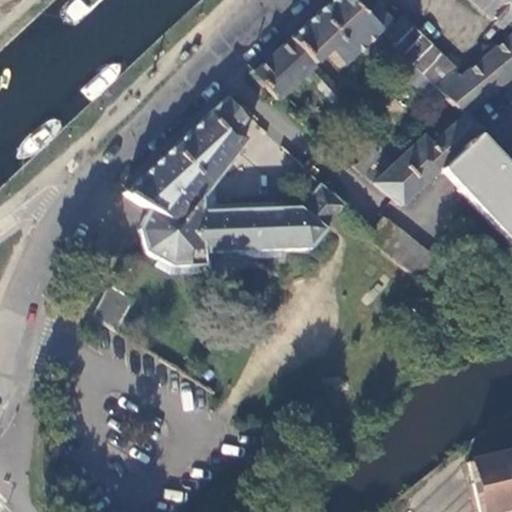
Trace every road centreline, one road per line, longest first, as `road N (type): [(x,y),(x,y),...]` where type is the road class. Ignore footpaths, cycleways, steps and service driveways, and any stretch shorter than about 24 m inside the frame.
road 1 (residential): [(208,63),(406,228),(511,132)]
road 2 (residential): [(0,390),(51,245),(96,176),(208,63)]
